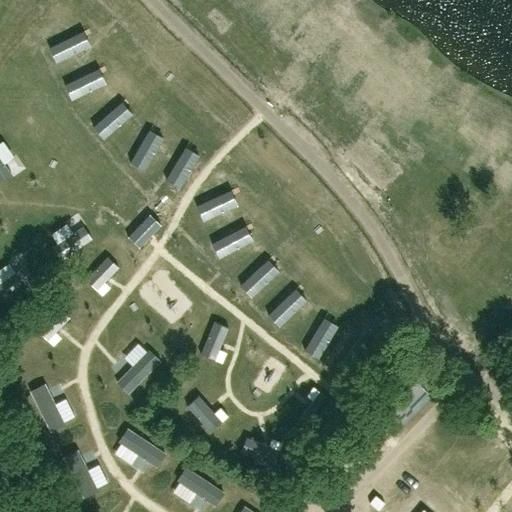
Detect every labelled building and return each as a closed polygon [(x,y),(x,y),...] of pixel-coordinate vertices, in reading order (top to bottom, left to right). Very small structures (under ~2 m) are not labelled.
[(0,0),(0,18),(12,0),(0,0)] [(89,0),(88,1),(86,0),(63,0),(86,23),(109,0),(89,0)] [(233,0),(231,4),(247,14),(255,0),(233,0)] [(320,4),(313,16),(323,22),(330,10),(320,4)] [(15,43),(25,53),(53,27),(62,37),(70,29),(52,9),(15,43)] [(332,9),(297,60),(313,71),(348,20),(332,9)] [(136,18),(115,53),(130,62),(151,27),(136,18)] [(355,80),(379,46),(363,34),(339,68),(355,80)] [(166,66),(176,58),(167,48),(157,57),(166,66)] [(162,93),(189,67),(179,57),(152,82),(162,93)] [(395,57),(367,88),(383,102),(411,71),(395,57)] [(113,77),(119,63),(108,58),(102,72),(113,77)] [(78,104),(108,82),(99,71),(69,92),(78,104)] [(334,73),(328,80),(341,92),(347,85),(334,73)] [(414,126),(432,91),(418,84),(400,119),(414,126)] [(107,129),(148,100),(139,87),(98,116),(107,129)] [(173,118),(184,109),(168,89),(157,98),(173,118)] [(197,122),(221,100),(211,89),(187,111),(197,122)] [(361,104),(373,114),(380,104),(369,95),(361,104)] [(434,137),(446,142),(458,110),(446,106),(434,137)] [(157,114),(124,143),(132,153),(166,124),(157,114)] [(187,134),(198,126),(192,117),(180,125),(187,134)] [(479,170),(506,140),(493,129),(467,159),(479,170)] [(249,169),(272,148),(259,134),(236,155),(249,169)] [(433,155),(441,145),(430,136),(422,145),(433,155)] [(147,171),(160,183),(193,151),(181,139),(147,171)] [(172,197),(185,210),(215,180),(203,167),(172,197)] [(498,177),(490,187),(502,196),(510,187),(498,177)] [(290,232),(320,198),(307,187),(276,220),(290,232)] [(416,195),(407,205),(433,229),(443,218),(416,195)] [(199,225),(209,235),(237,207),(227,197),(199,225)] [(255,233),(265,222),(257,214),(247,226),(255,233)] [(319,229),(316,215),(300,219),(303,232),(319,229)] [(328,260),(354,235),(342,223),(317,248),(328,260)] [(233,261),(257,239),(246,227),(222,248),(233,261)] [(356,259),(369,252),(363,242),(351,248),(356,259)] [(443,278),(467,255),(458,246),(434,268),(443,278)] [(273,249),(250,274),(260,283),(283,258),(273,249)] [(287,311),(318,278),(306,267),(274,300),(287,311)] [(364,269),(352,276),(372,311),(384,304),(364,269)] [(314,339),(341,303),(329,294),(302,330),(314,339)] [(91,330),(98,320),(80,307),(73,317),(91,330)] [(187,324),(158,354),(168,364),(197,334),(187,324)] [(6,354),(38,386),(48,376),(17,344),(6,354)] [(348,356),(334,374),(345,383),(359,364),(348,356)] [(217,439),(238,407),(222,396),(200,428),(217,439)] [(62,406),(37,415),(42,430),(68,420),(62,406)] [(253,414),(236,448),(251,455),(267,421),(253,414)] [(458,457),(446,478),(478,496),(509,443),(489,432),(470,465),(458,457)] [(81,437),(62,450),(70,462),(89,449),(81,437)] [(284,438),(266,450),(279,470),(298,458),(284,438)] [(251,468),(266,483),(275,473),(261,459),(251,468)] [(88,501),(108,471),(96,464),(77,493),(88,501)] [(388,511),(426,511),(409,493),(388,511)]
